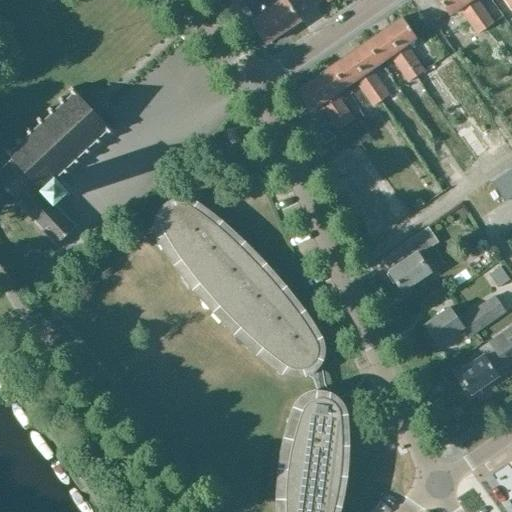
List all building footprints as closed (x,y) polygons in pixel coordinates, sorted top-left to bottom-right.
[(282,33),(267,11),(255,20),(244,4),(240,7),(235,0),(224,0),(252,39),(258,35),(266,45),(282,33)] [(283,0),(267,11),(282,33),(301,21),(294,11),(301,6),(296,0),(283,0)] [(485,30),(463,0),(438,0),(449,16),(459,9),(478,36),(485,30)] [(463,0),(485,30),(493,25),(476,0),(463,0)] [(384,32),(416,78),(424,73),(406,46),(416,39),(402,20),(384,32)] [(416,78),(384,32),(366,45),(381,64),(390,57),(408,83),(416,78)] [(366,45),(349,56),(381,103),(389,97),(371,71),(381,64),(366,45)] [(332,68),(345,89),(355,82),(373,108),(381,103),(349,56),(332,68)] [(314,80),(346,127),(354,121),(335,95),(345,89),(332,68),(314,80)] [(346,127),(314,80),(296,93),(310,113),(320,106),(338,132),(346,127)] [(113,133),(72,89),(69,91),(72,95),(65,102),(61,99),(58,101),(62,105),(54,113),(50,109),(48,112),(51,115),(43,123),(40,119),(37,122),(40,126),(33,132),(29,129),(26,131),(30,135),(21,143),(18,139),(15,141),(18,145),(10,153),(7,149),(4,151),(8,155),(1,162),(5,167),(0,171),(0,184),(57,246),(77,227),(56,204),(68,192),(56,180),(64,173),(68,176),(70,173),(67,170),(75,163),(78,166),(81,163),(78,160),(86,152),(89,156),(92,153),(89,150),(97,143),(100,146),(103,144),(99,140),(107,133),(110,136),(113,133)] [(354,121),(346,127),(352,137),(364,129),(357,119),(354,121)] [(447,126),(456,150),(474,144),(464,119),(447,126)] [(511,171),(510,169),(500,175),(511,192),(511,171)] [(511,192),(500,175),(490,182),(504,202),(511,196),(511,192)] [(166,213),(164,215),(162,221),(162,225),(163,232),(168,240),(179,257),(205,290),(239,326),(268,353),(278,360),(286,366),(291,369),(298,370),(300,370),(306,368),(308,367),(313,362),(316,357),(317,348),(315,341),(311,334),(300,317),(291,306),(273,283),(252,260),(246,253),(229,238),(207,218),(194,209),(185,205),(177,205),(170,208),(166,213)] [(419,256),(437,243),(427,228),(404,244),(412,256),(389,272),(403,292),(431,273),(419,256)] [(475,244),(474,249),(479,255),(484,256),(488,253),(489,248),(484,242),(479,241),(475,244)] [(488,275),(497,288),(509,280),(500,267),(488,275)] [(467,339),(489,324),(506,313),(495,298),(478,308),(458,322),(449,308),(424,325),(428,331),(423,334),(433,348),(438,345),(461,330),(467,339)] [(482,357),(456,375),(469,396),(496,377),(495,377),(505,370),(506,370),(511,366),(511,327),(478,351),(482,357)] [(320,398),(314,399),(308,402),(303,408),(299,418),(295,430),(292,441),(290,451),(287,472),(285,492),(285,498),(285,511),(331,511),(335,498),(338,486),(339,477),(341,463),(341,454),(341,443),(341,433),(340,417),(339,413),(337,407),(335,405),(331,401),(327,399),(320,398)] [(445,433),(458,423),(447,408),(434,418),(445,433)]
